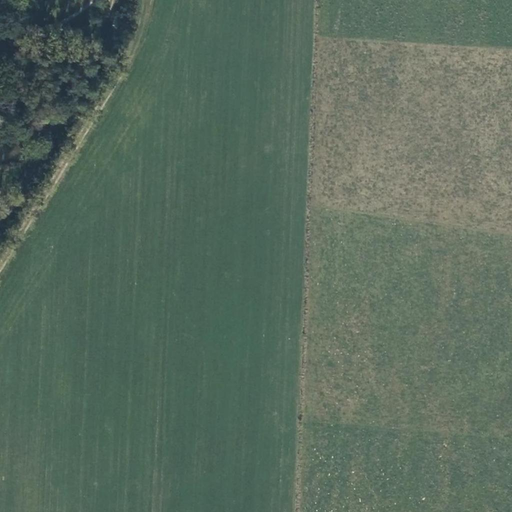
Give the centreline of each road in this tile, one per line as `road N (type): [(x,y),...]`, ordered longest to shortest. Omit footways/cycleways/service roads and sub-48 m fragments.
road 1 (track): [(0,262),(129,52),(139,0)]
road 2 (track): [(0,218),(99,55),(112,0)]
